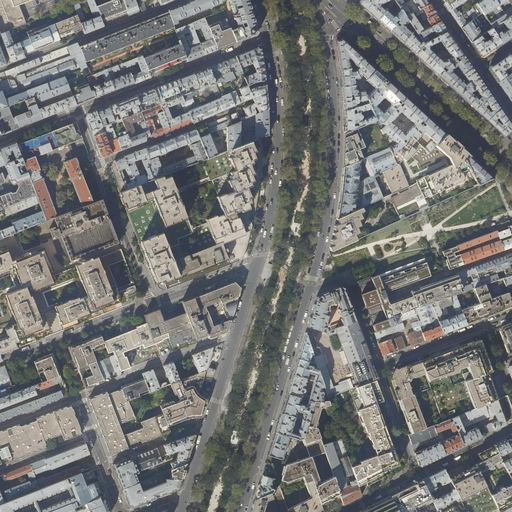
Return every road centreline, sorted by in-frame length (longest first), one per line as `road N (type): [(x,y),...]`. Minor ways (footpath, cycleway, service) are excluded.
road 1 (tertiary): [(306,293),(331,177),(324,36)]
road 2 (residential): [(102,463),(77,395),(236,334)]
road 3 (tertiary): [(269,36),(277,155),(257,263)]
road 4 (tertiary): [(239,511),(306,293)]
road 5 (secondary): [(509,166),(342,13)]
road 6 (residential): [(269,36),(76,111)]
road 7 (residential): [(152,304),(96,163)]
road 8 (residential): [(28,352),(152,304)]
road 9 (residential): [(388,294),(511,249)]
